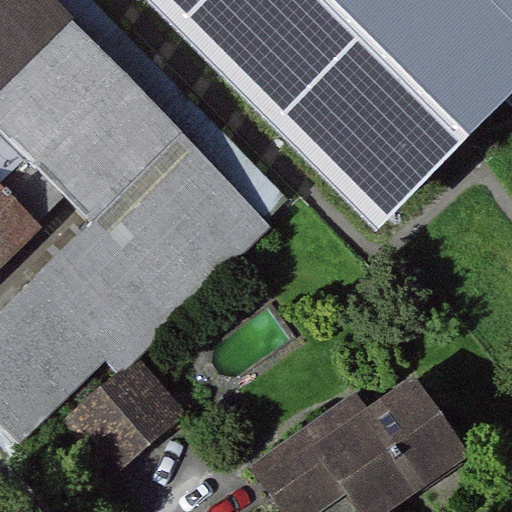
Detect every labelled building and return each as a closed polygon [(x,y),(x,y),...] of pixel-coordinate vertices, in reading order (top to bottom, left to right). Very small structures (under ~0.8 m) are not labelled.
[(124,377),(266,240),(32,0),(0,0),(0,265),(30,236),(0,205),(0,191),(19,172),(89,244),(0,329),(0,439),(11,451),(106,359),(124,377)] [(511,29),(481,0),(287,0),(448,152),(511,84),(511,29)] [(380,240),(419,198),(351,134),(312,176),(380,240)] [(172,426),(124,377),(73,427),(121,476),(172,426)] [(352,409),(250,476),(274,511),(328,511),(339,505),(343,511),(413,511),(466,478),(412,397),(365,429),(352,409)]
